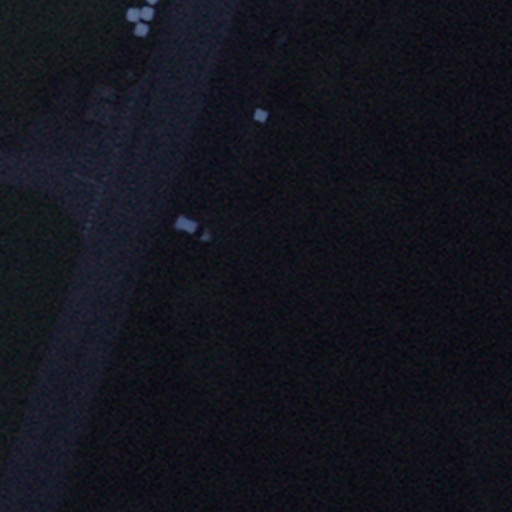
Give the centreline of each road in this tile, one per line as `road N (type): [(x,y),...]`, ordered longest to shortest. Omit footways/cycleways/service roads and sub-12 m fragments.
road 1 (unclassified): [(134,194),(22,511)]
road 2 (unclassified): [(202,0),(134,194)]
road 3 (unclassified): [(134,194),(0,169)]
